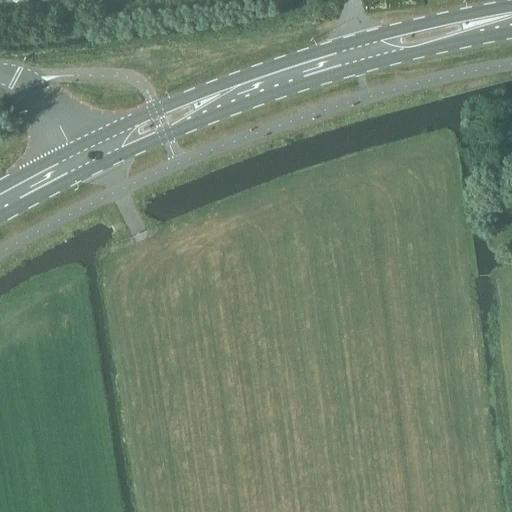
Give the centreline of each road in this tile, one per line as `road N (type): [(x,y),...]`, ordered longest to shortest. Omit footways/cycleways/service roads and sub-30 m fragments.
road 1 (secondary): [(74,164),(293,73),(511,18)]
road 2 (unclassified): [(0,71),(40,102),(74,164)]
